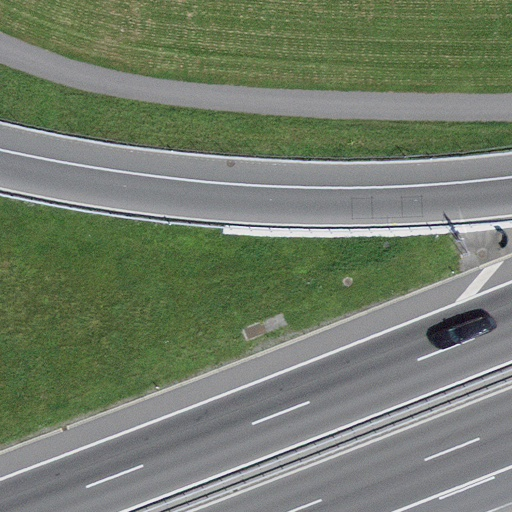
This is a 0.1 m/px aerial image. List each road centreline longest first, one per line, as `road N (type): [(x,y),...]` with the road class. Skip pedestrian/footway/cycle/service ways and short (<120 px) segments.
road 1 (motorway): [(511,323),(21,511)]
road 2 (motorway): [(511,194),(259,204),(0,167)]
road 3 (motorway): [(291,511),(511,422)]
